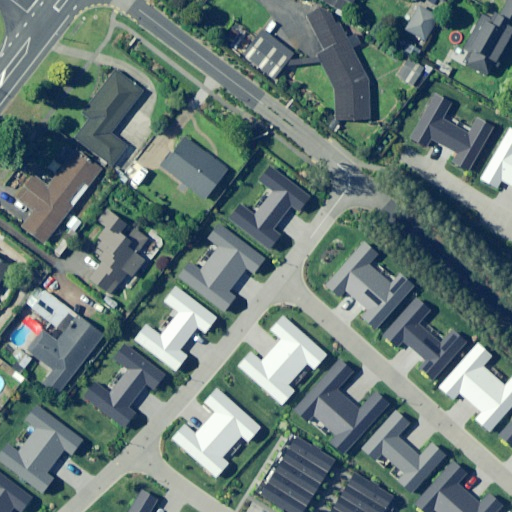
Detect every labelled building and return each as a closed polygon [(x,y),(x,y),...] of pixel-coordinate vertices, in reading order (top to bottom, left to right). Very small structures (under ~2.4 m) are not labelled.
[(353,0),(319,0),(345,14),(353,0)] [(511,0),(506,0),(499,14),(494,12),(490,19),(481,14),(462,49),(468,52),(462,63),(486,76),(493,65),(497,67),(511,40),(511,0)] [(438,14),(417,3),(403,30),(424,41),(438,14)] [(328,15),(323,6),(304,16),(322,50),(315,54),(334,91),(335,121),(367,120),(366,81),(331,14),(328,15)] [(289,60),(262,38),(246,57),(273,80),(289,60)] [(424,68),(408,56),(395,76),(410,87),(424,68)] [(142,91),(113,70),(81,114),(88,119),(73,139),(111,167),(126,146),(111,135),(142,91)] [(469,171),(495,128),(478,118),(470,132),(444,117),(453,103),(436,93),(410,136),(427,146),(431,138),(444,146),(458,154),(453,161),(469,171)] [(511,128),(509,127),(479,177),(495,186),(500,177),(511,183),(511,128)] [(227,169),(184,136),(160,167),(204,200),(227,169)] [(101,170),(76,150),(47,187),(31,175),(14,197),(33,212),(21,227),(43,244),(101,170)] [(312,195),(271,165),(260,181),(273,190),(256,214),(242,204),(230,220),(271,250),(282,234),(275,229),(293,205),(300,210),(312,195)] [(101,239),(97,245),(103,249),(97,258),(101,261),(88,280),(110,295),(126,273),(131,277),(144,259),(137,254),(147,239),(106,210),(97,222),(102,226),(96,235),(101,239)] [(82,222),(71,214),(63,224),(74,232),(82,222)] [(178,279),(225,315),(236,301),(228,294),(246,270),(255,277),(267,261),(220,225),(208,241),(220,249),(202,273),(190,264),(178,279)] [(363,241),(323,285),(337,297),(344,289),(366,309),(359,317),(374,330),(414,287),(399,273),(389,284),(368,265),(377,254),(363,241)] [(0,293),(5,287),(0,283),(0,281),(10,269),(0,260),(0,293)] [(216,316),(176,286),(164,302),(178,312),(160,336),(146,326),(135,342),(175,371),(186,356),(179,350),(198,326),(205,331),(216,316)] [(102,336),(39,287),(31,297),(36,302),(31,309),(56,329),(50,337),(42,331),(26,351),(52,371),(42,383),(57,394),(102,336)] [(435,379),(468,342),(453,329),(442,342),(419,322),(430,310),(415,297),(383,335),(398,347),(403,341),(426,361),(421,367),(435,379)] [(237,366),(281,405),(293,392),(285,385),(305,362),(313,369),(326,354),(282,315),(269,330),(280,339),(261,361),(250,351),(237,366)] [(477,343),(437,386),(451,398),(458,391),(480,411),(473,419),(488,432),(511,405),(511,376),(503,386),(482,367),(491,356),(477,343)] [(165,375),(125,345),(114,360),(127,370),(110,394),(96,384),(84,400),(124,430),(136,414),(129,409),(147,384),(154,390),(165,375)] [(338,358),(292,407),(306,419),(313,411),(335,432),(328,440),(343,453),(388,404),(374,391),(358,408),(337,388),(352,371),(338,358)] [(171,439),(216,478),(228,465),(220,458),(240,435),(248,443),(261,427),(217,389),(204,403),(215,413),(195,435),(184,425),(171,439)] [(0,452),(0,462),(42,495),(53,480),(44,474),(63,450),(71,456),(83,440),(37,405),(25,420),(36,429),(18,452),(7,443),(0,452)] [(415,493),(447,455),(433,443),(422,455),(399,436),(410,423),(395,410),(363,448),(377,461),(383,454),(406,474),(400,481),(415,493)] [(511,419),(499,435),(511,446),(511,419)] [(283,511),(303,511),(333,461),(294,438),(259,498),(283,511)] [(454,460),(415,503),(424,511),(431,511),(435,507),(440,511),(498,511),(505,505),(490,492),(481,503),(459,484),(469,473),(454,460)] [(0,511),(8,511),(12,507),(18,511),(22,511),(33,498),(0,472),(0,511)] [(385,511),(394,498),(355,475),(333,511),(385,511)] [(141,491),(128,511),(151,511),(158,500),(141,491)]
